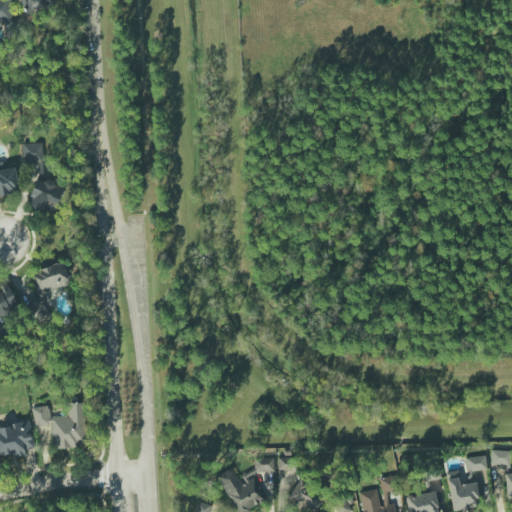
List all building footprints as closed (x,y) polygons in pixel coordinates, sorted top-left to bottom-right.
[(0,0),(0,23),(12,23),(11,0),(0,0)] [(21,0),(28,15),(54,3),(52,0),(21,0)] [(23,143),(22,162),(42,162),(43,143),(23,143)] [(15,167),(0,168),(0,195),(18,194),(15,167)] [(52,213),(59,184),(35,178),(28,207),(52,213)] [(38,295),(69,283),(62,262),(30,274),(38,295)] [(0,319),(19,311),(5,280),(0,282),(0,319)] [(51,319),(41,300),(25,308),(35,327),(51,319)] [(84,403),(67,404),(67,416),(49,417),(48,407),(33,407),(33,427),(52,426),(52,448),(86,448),(84,403)] [(34,449),(30,422),(0,426),(0,457),(25,453),(25,451),(34,449)] [(510,451),(491,450),(490,464),(509,465),(510,451)] [(446,473),(452,511),(480,508),(475,472),(487,470),(485,455),(465,458),(467,470),(446,473)] [(217,476),(237,511),(244,511),(266,499),(253,477),(260,473),(274,472),(273,457),(253,459),(254,468),(243,475),(232,468),(217,476)] [(294,458),(278,457),(277,471),(294,472),(294,458)] [(395,511),(394,502),(388,503),(387,491),(398,490),(395,476),(378,479),(379,489),(360,492),(363,511),(395,511)] [(314,511),(324,495),(299,480),(288,500),(307,511),(314,511)] [(407,511),(438,511),(433,491),(404,498),(407,511)] [(336,511),(349,511),(354,509),(347,496),(332,505),(336,511)] [(208,511),(211,506),(197,502),(194,511),(208,511)]
